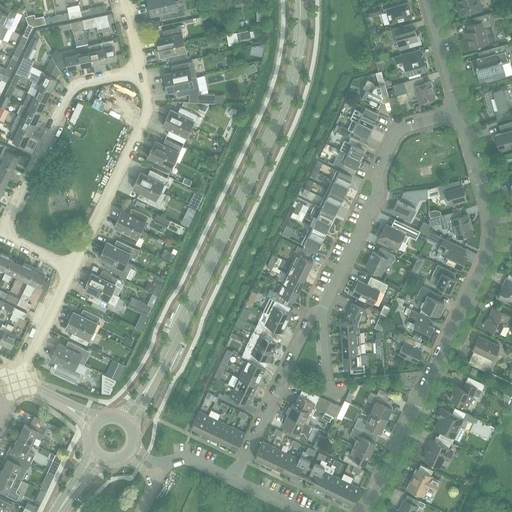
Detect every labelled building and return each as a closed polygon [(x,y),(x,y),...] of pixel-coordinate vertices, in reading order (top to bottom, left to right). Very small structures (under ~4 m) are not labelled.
[(187,14),(183,0),(180,0),(175,1),(150,7),(152,15),(160,13),(162,20),(187,14)] [(456,0),(461,16),(481,10),(478,0),(456,0)] [(409,3),(386,9),(390,23),(412,17),(409,8),(410,8),(409,3)] [(17,12),(1,4),(0,6),(0,24),(8,28),(9,29),(17,12)] [(384,13),(382,4),(364,9),(366,18),(384,13)] [(105,5),(93,7),(94,13),(106,11),(105,5)] [(94,13),(93,7),(81,10),(82,16),(94,13)] [(19,8),(17,12),(27,18),(27,17),(25,9),(22,10),(19,8)] [(82,16),(81,10),(69,13),(70,18),(82,16)] [(70,18),(69,13),(56,15),(58,21),(70,18)] [(489,14),(473,18),(475,24),(482,22),(490,20),(489,14)] [(46,23),(45,18),(44,16),(36,18),(35,15),(27,17),(27,18),(29,22),(33,26),(46,23)] [(58,21),(56,15),(45,18),(46,23),(58,21)] [(111,30),(109,23),(107,15),(95,17),(97,27),(99,33),(111,30)] [(97,27),(95,17),(83,20),(85,30),(97,27)] [(381,29),(388,26),(384,17),(377,20),(381,29)] [(85,30),(83,20),(71,23),(72,28),(73,32),(85,30)] [(494,32),(486,35),(484,31),(493,28),(490,20),(482,22),(475,24),(468,26),(470,32),(466,33),(471,48),(496,41),(494,32)] [(28,38),(33,26),(29,22),(22,35),(28,38)] [(72,28),(71,23),(59,25),(60,31),(72,28)] [(0,38),(3,40),(8,28),(0,24),(0,38)] [(419,34),(417,34),(415,29),(413,30),(411,24),(389,30),(393,42),(397,41),(399,49),(422,43),(419,34)] [(157,39),(159,48),(184,42),(180,28),(164,31),(166,37),(157,39)] [(22,49),(28,38),(22,35),(17,47),(22,49)] [(52,91),(57,79),(42,72),(40,76),(30,71),(35,61),(29,58),(38,40),(33,38),(21,62),(16,73),(21,75),(33,81),(52,91)] [(227,52),(238,50),(236,39),(225,41),(227,52)] [(101,42),(101,43),(105,62),(117,59),(113,40),(101,42)] [(80,42),(75,43),(76,46),(78,54),(81,67),(92,64),(89,46),(88,44),(81,45),(80,42)] [(187,58),(184,42),(159,48),(161,57),(169,55),(171,61),(187,58)] [(105,62),(101,43),(89,46),(92,64),(105,62)] [(503,45),(483,51),(484,57),(495,54),(496,54),(505,52),(503,45)] [(17,60),(22,49),(17,47),(12,58),(17,60)] [(81,67),(78,54),(75,55),(74,49),(55,53),(53,52),(48,56),(60,70),(65,65),(67,65),(68,70),(81,67)] [(419,49),(395,56),(398,66),(405,64),(408,75),(409,74),(410,79),(421,75),(419,71),(427,69),(423,55),(421,56),(419,49)] [(479,67),(476,68),(480,81),(486,79),(487,83),(497,80),(506,78),(504,70),(510,68),(511,67),(509,60),(508,61),(505,52),(496,54),(495,54),(484,57),(477,59),(479,67)] [(0,72),(9,77),(17,60),(12,58),(7,69),(1,66),(0,67),(0,72)] [(215,59),(207,62),(211,71),(219,68),(215,59)] [(173,72),(165,74),(167,83),(192,77),(195,77),(197,76),(195,67),(188,63),(172,66),(173,72)] [(0,92),(1,93),(7,82),(9,77),(0,72),(0,79),(1,80),(0,82),(0,92)] [(382,72),(376,73),(380,85),(385,84),(385,80),(382,72)] [(15,87),(21,75),(16,73),(10,84),(15,87)] [(192,77),(167,83),(169,92),(177,90),(179,96),(189,94),(189,102),(199,103),(200,94),(200,91),(198,91),(195,77),(192,77)] [(435,98),(430,81),(425,83),(423,77),(393,85),(396,96),(416,90),(420,103),(435,98)] [(383,97),(389,95),(386,87),(385,84),(380,85),(374,87),(373,83),(368,80),(364,89),(367,90),(362,99),(378,107),(381,101),(380,101),(381,97),(382,97),(383,97)] [(46,102),(52,91),(33,81),(31,86),(37,89),(34,95),(34,96),(46,102)] [(10,97),(15,87),(10,84),(5,95),(10,97)] [(493,90),(483,92),(489,112),(498,109),(499,112),(501,119),(510,116),(508,109),(511,108),(511,103),(507,88),(494,92),(493,90)] [(10,100),(19,105),(24,97),(14,92),(10,100)] [(41,113),(46,102),(34,96),(34,95),(29,93),(23,104),(41,113)] [(213,94),(200,94),(199,103),(213,103),(213,94)] [(0,106),(4,109),(10,97),(5,95),(0,104),(0,106)] [(35,124),(41,113),(23,104),(18,115),(35,124)] [(375,119),(376,120),(379,114),(363,106),(361,111),(355,109),(351,119),(353,120),(372,129),(374,124),(373,123),(375,119)] [(171,110),(167,118),(190,128),(196,115),(181,108),(179,113),(171,110)] [(30,135),(35,124),(18,115),(12,127),(30,135)] [(190,128),(167,118),(163,126),(171,130),(168,135),(183,142),(190,128)] [(370,134),(372,129),(353,120),(348,129),(351,131),(349,136),(358,140),(365,143),(368,138),(367,137),(369,133),(370,134)] [(377,120),(374,125),(385,131),(388,126),(377,120)] [(496,134),(498,142),(500,150),(501,150),(503,154),(502,150),(511,147),(511,121),(504,124),(506,131),(496,134)] [(25,146),(30,135),(12,127),(10,131),(13,132),(10,139),(25,146)] [(180,162),(186,148),(166,139),(164,145),(156,141),(152,149),(174,160),(180,162)] [(368,145),(365,143),(358,140),(355,145),(350,143),(346,152),(361,160),(364,155),(363,155),(365,151),(366,151),(368,145)] [(174,160),(152,149),(148,157),(156,161),(153,167),(168,174),(174,160)] [(8,151),(2,162),(14,168),(20,157),(8,151)] [(359,165),(361,160),(346,152),(342,160),(336,157),(333,165),(343,170),(354,175),(357,169),(356,169),(358,165),(359,165)] [(318,172),(323,163),(318,161),(313,170),(318,172)] [(0,174),(9,179),(14,168),(2,162),(0,167),(0,174)] [(141,172),(137,180),(160,191),(166,177),(151,170),(148,176),(141,172)] [(322,170),(319,175),(328,179),(330,173),(322,170)] [(350,182),(352,177),(337,170),(333,180),(349,187),(351,182),(350,182)] [(0,188),(3,190),(9,180),(9,179),(0,174),(0,188)] [(185,177),(183,183),(190,186),(192,181),(185,177)] [(309,191),(314,181),(309,179),(305,188),(309,191)] [(137,180),(133,188),(141,192),(138,198),(159,208),(166,194),(160,191),(137,180)] [(346,192),(349,187),(333,180),(328,189),(343,196),(345,192),(346,192)] [(438,187),(428,189),(428,198),(440,195),(441,199),(445,198),(447,205),(450,204),(467,199),(463,186),(456,187),(455,182),(438,187)] [(341,200),(343,196),(328,189),(324,198),(340,206),(342,201),(341,200)] [(420,199),(428,198),(428,189),(406,192),(407,198),(405,198),(404,202),(398,200),(392,211),(410,220),(416,208),(415,208),(420,199)] [(197,191),(194,197),(202,201),(205,195),(197,191)] [(337,211),(340,206),(324,198),(319,207),(334,214),(336,210),(337,211)] [(315,205),(310,214),(315,217),(331,224),(333,219),(332,219),(334,214),(319,207),(315,205)] [(190,207),(182,223),(189,226),(197,210),(190,207)] [(122,211),(118,219),(141,230),(148,216),(133,209),(130,214),(122,211)] [(462,216),(461,210),(441,215),(445,227),(453,225),(456,232),(454,234),(455,236),(457,237),(457,238),(458,238),(460,239),(462,238),(463,236),(473,233),(468,214),(462,216)] [(157,214),(154,220),(168,227),(171,221),(157,214)] [(329,229),(331,224),(315,217),(311,226),(325,233),(327,229),(329,229)] [(141,230),(118,219),(114,227),(122,231),(119,236),(134,244),(141,230)] [(416,240),(420,231),(402,223),(399,230),(386,224),(379,240),(398,249),(401,241),(406,244),(409,236),(416,240)] [(287,237),(292,228),(287,225),(282,235),(287,237)] [(323,237),(325,233),(311,226),(306,235),(322,242),(324,237),(323,237)] [(428,235),(420,231),(416,240),(413,247),(420,250),(428,235)] [(443,239),(434,235),(430,233),(427,239),(435,243),(436,243),(440,245),(443,239)] [(320,247),(322,242),(306,235),(302,244),(316,251),(319,247),(320,247)] [(281,237),(276,247),(283,251),(288,241),(281,237)] [(440,245),(439,248),(438,250),(440,251),(437,257),(461,269),(467,256),(461,253),(463,248),(466,249),(444,238),(443,239),(440,245)] [(134,248),(133,247),(118,240),(115,246),(107,242),(103,250),(126,261),(129,255),(136,259),(140,250),(134,247),(134,248)] [(308,259),(311,252),(298,246),(294,253),(296,254),(292,263),(308,271),(313,261),(312,260),(312,261),(308,259)] [(391,264),(396,255),(380,247),(377,253),(373,251),(366,267),(381,274),(387,262),(391,264)] [(165,249),(162,257),(172,262),(175,254),(165,249)] [(126,261),(103,250),(99,258),(107,262),(104,268),(125,278),(131,263),(126,261)] [(0,268),(6,271),(12,259),(1,254),(0,255),(0,268)] [(274,266),(278,257),(273,254),(268,264),(274,266)] [(17,276),(23,265),(12,259),(6,271),(2,279),(9,282),(12,274),(17,276)] [(304,281),(308,271),(292,263),(287,273),(304,281)] [(281,270),(274,266),(268,264),(267,267),(280,273),(281,270)] [(453,278),(456,273),(438,264),(429,282),(450,292),(456,279),(453,278)] [(28,282),(34,270),(23,265),(17,276),(28,282)] [(45,276),(34,270),(28,282),(20,299),(18,304),(29,310),(31,304),(28,302),(34,288),(32,287),(33,284),(40,287),(45,276)] [(121,283),(120,280),(103,271),(100,277),(92,274),(88,282),(117,295),(121,287),(120,285),(121,283)] [(299,291),(304,281),(287,273),(283,283),(299,291)] [(352,294),(361,298),(373,304),(379,291),(384,293),(388,285),(375,278),(371,286),(359,281),(352,294)] [(498,297),(511,303),(511,281),(507,279),(498,297)] [(117,295),(88,282),(84,290),(92,293),(89,299),(105,307),(108,302),(116,306),(120,296),(117,295)] [(294,302),(299,291),(283,283),(278,293),(275,292),(272,299),(285,305),(288,298),(293,301),(294,302)] [(417,305),(422,308),(438,316),(444,303),(435,299),(438,293),(422,286),(416,298),(420,300),(417,305)] [(0,295),(6,299),(9,294),(0,289),(0,295)] [(156,300),(159,292),(153,289),(150,298),(156,300)] [(18,304),(20,299),(9,294),(6,299),(18,304)] [(251,313),(257,299),(250,297),(245,310),(251,313)] [(289,307),(285,305),(272,299),(270,298),(264,312),(269,315),(287,323),(292,314),(287,312),(289,307)] [(150,311),(153,306),(139,299),(137,304),(150,311)] [(5,302),(2,307),(12,312),(14,307),(5,302)] [(148,316),(150,311),(137,304),(134,309),(148,316)] [(360,332),(359,324),(366,322),(368,318),(364,312),(366,309),(355,304),(349,315),(350,318),(348,318),(348,316),(347,316),(347,322),(342,322),(341,322),(342,333),(360,332)] [(381,314),(387,316),(391,307),(385,304),(381,314)] [(27,313),(14,307),(12,312),(9,318),(17,322),(20,317),(24,319),(27,313)] [(428,324),(431,318),(407,307),(404,312),(409,315),(407,319),(409,320),(406,326),(407,328),(412,330),(411,331),(427,339),(433,326),(428,324)] [(507,326),(511,317),(493,308),(489,315),(490,316),(488,319),(484,326),(505,336),(509,327),(507,326)] [(74,312),(70,320),(93,331),(99,317),(84,310),(82,316),(74,312)] [(283,333),(287,323),(269,315),(265,324),(259,321),(257,326),(271,333),(273,329),(283,333)] [(378,323),(383,326),(387,317),(382,315),(378,323)] [(93,331),(70,320),(66,328),(74,332),(71,338),(86,345),(93,331)] [(0,341),(11,347),(17,335),(10,332),(13,326),(7,323),(4,329),(0,337),(0,341)] [(278,343),(268,338),(271,333),(257,326),(249,341),(273,352),(278,343)] [(422,350),(418,349),(410,344),(412,338),(397,331),(393,329),(390,336),(394,337),(394,338),(404,343),(399,354),(416,362),(422,350)] [(360,343),(360,332),(342,333),(343,344),(360,343)] [(500,346),(493,343),(479,336),(473,350),(476,352),(470,364),(486,371),(491,362),(489,358),(494,360),(500,346)] [(84,349),(84,348),(69,341),(67,347),(59,343),(55,351),(84,365),(85,364),(84,364),(89,352),(84,349)] [(269,362),(273,352),(249,341),(242,356),(248,359),(256,363),(259,357),(268,362),(269,362)] [(361,354),(360,343),(343,344),(343,355),(361,354)] [(228,361),(231,356),(233,352),(227,349),(223,358),(228,361)] [(93,369),(84,365),(55,351),(51,359),(59,363),(56,368),(54,367),(51,372),(77,385),(84,372),(86,373),(93,369)] [(362,365),(361,354),(343,355),(344,367),(345,367),(345,366),(350,366),(351,373),(365,372),(364,364),(362,365)] [(224,370),(228,361),(223,358),(219,368),(224,370)] [(261,378),(266,368),(256,363),(248,359),(243,369),(261,378)] [(219,379),(224,370),(219,368),(214,377),(219,379)] [(257,387),(261,378),(243,369),(239,378),(257,387)] [(103,374),(102,393),(110,394),(117,381),(103,374)] [(479,398),(483,390),(481,389),(484,384),(469,377),(466,382),(468,383),(465,390),(456,386),(450,399),(468,407),(474,395),(479,398)] [(252,396),(257,387),(239,378),(234,388),(252,396)] [(248,405),(252,396),(234,388),(230,396),(224,393),(222,398),(236,405),(238,401),(248,405)] [(351,390),(345,406),(352,409),(358,392),(351,390)] [(289,407),(286,413),(288,414),(309,424),(316,408),(315,407),(320,396),(311,392),(308,400),(299,396),(295,405),(293,404),(291,408),(289,407)] [(392,408),(390,408),(385,405),(388,400),(371,392),(367,400),(375,404),(371,413),(386,420),(392,408)] [(508,405),(511,397),(503,394),(502,398),(503,398),(504,401),(504,403),(508,405)] [(320,410),(325,399),(320,396),(315,407),(316,408),(320,410)] [(326,412),(331,401),(325,399),(320,410),(326,412)] [(331,415),(336,404),(331,401),(326,412),(331,415)] [(336,417),(342,407),(336,404),(331,415),(336,417)] [(435,429),(441,431),(439,437),(449,442),(451,436),(454,438),(454,437),(459,440),(464,429),(459,427),(464,419),(445,410),(444,410),(441,408),(437,416),(441,418),(435,429)] [(200,432),(208,416),(199,411),(191,427),(200,432)] [(381,432),(386,420),(371,413),(367,421),(359,417),(355,426),(372,434),(374,429),(381,432)] [(312,425),(309,424),(288,414),(283,425),(289,428),(286,434),(306,443),(310,433),(309,432),(312,425)] [(38,446),(46,429),(56,434),(59,428),(34,416),(29,427),(24,424),(18,437),(32,443),(38,446)] [(210,436),(218,420),(208,416),(200,432),(210,436)] [(239,417),(236,423),(245,426),(247,421),(239,417)] [(219,441),(227,424),(218,420),(210,436),(219,441)] [(228,445),(236,429),(227,424),(219,441),(228,445)] [(376,443),(374,442),(369,440),(372,434),(355,426),(350,436),(357,440),(354,446),(371,454),(376,443)] [(473,430),(469,438),(488,447),(493,435),(479,428),(477,432),(473,430)] [(239,447),(246,433),(236,429),(228,445),(238,450),(240,447),(239,447)] [(28,451),(32,443),(18,437),(13,449),(10,447),(7,453),(23,460),(30,464),(35,455),(28,451)] [(449,448),(430,439),(427,446),(430,448),(424,460),(440,467),(444,459),(448,461),(453,451),(449,449),(449,448)] [(264,462),(272,446),(263,442),(256,455),(254,458),(264,462)] [(273,467),(281,450),(272,446),(264,462),(273,467)] [(366,464),(371,454),(354,446),(351,452),(347,451),(343,460),(355,466),(357,467),(359,461),(366,464)] [(283,471),(290,455),(281,450),(273,467),(283,471)] [(21,480),(27,468),(21,466),(23,460),(7,453),(5,458),(8,459),(2,471),(21,480)] [(291,475),(299,459),(290,455),(283,471),(291,475)] [(306,475),(311,466),(309,465),(311,461),(301,456),(299,459),(291,475),(302,480),(304,476),(304,475),(304,474),(306,475)] [(316,487),(324,471),(325,468),(315,463),(313,467),(311,466),(306,475),(308,476),(308,478),(308,477),(305,482),(316,487)] [(333,467),(330,474),(341,478),(344,471),(333,467)] [(433,477),(430,476),(416,469),(407,488),(424,496),(427,489),(434,493),(439,481),(432,478),(433,477)] [(15,493),(21,480),(2,471),(0,474),(0,485),(1,486),(0,487),(0,492),(17,500),(20,495),(15,493)] [(325,491),(332,475),(324,471),(316,487),(325,491)] [(334,495),(341,479),(332,475),(325,491),(334,495)] [(343,500),(351,484),(341,479),(334,495),(343,500)] [(354,501),(360,488),(351,484),(343,500),(353,504),(354,502),(354,501)] [(10,511),(13,505),(0,498),(0,511),(8,511),(9,511),(10,511)] [(415,511),(418,507),(404,500),(401,506),(402,508),(400,511),(397,510),(395,511),(415,511)] [(28,502),(25,508),(34,511),(37,511),(39,508),(28,502)]
